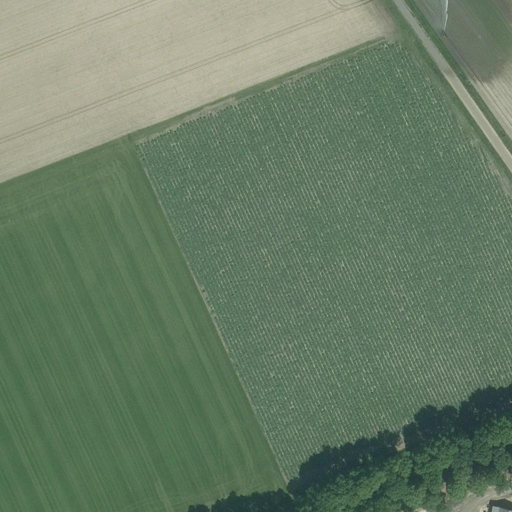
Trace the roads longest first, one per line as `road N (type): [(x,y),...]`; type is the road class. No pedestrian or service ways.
road 1 (unclassified): [(511,164),(397,0)]
road 2 (track): [(511,471),(376,511)]
